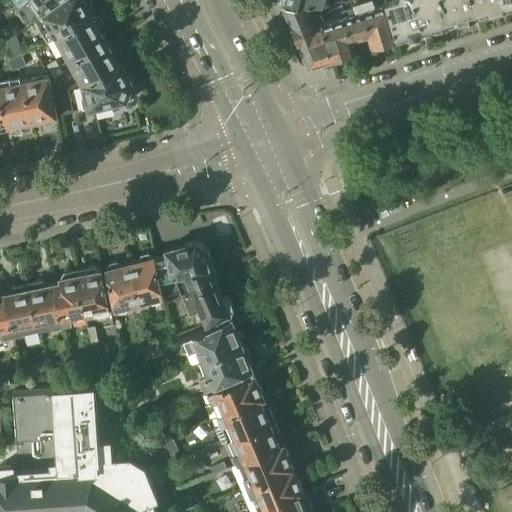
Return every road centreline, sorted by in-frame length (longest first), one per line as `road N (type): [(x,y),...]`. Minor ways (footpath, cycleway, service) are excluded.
road 1 (secondary): [(416,511),(265,145)]
road 2 (tertiary): [(0,205),(265,145)]
road 3 (tertiary): [(265,145),(511,54)]
road 4 (secondary): [(175,0),(265,145)]
road 5 (secondary): [(265,145),(252,82),(214,0)]
